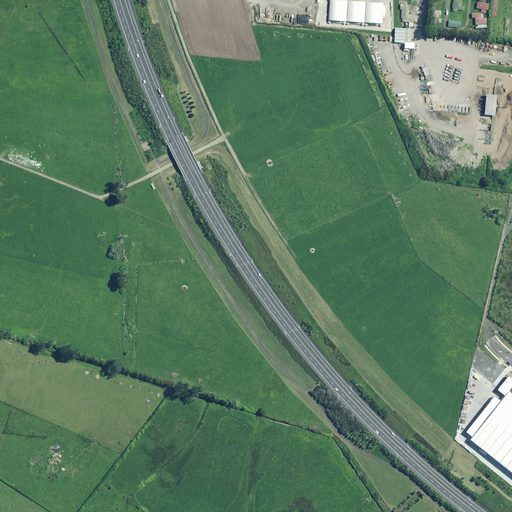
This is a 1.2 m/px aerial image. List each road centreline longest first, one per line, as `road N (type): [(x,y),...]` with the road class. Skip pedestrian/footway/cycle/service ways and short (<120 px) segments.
road 1 (motorway): [(128,0),(181,137),(259,274),(384,425),(484,511)]
road 2 (motorway): [(470,511),(355,408),(236,254),(155,105),(116,0)]
